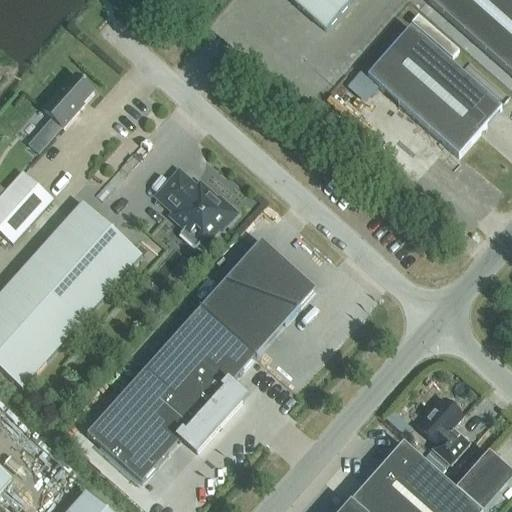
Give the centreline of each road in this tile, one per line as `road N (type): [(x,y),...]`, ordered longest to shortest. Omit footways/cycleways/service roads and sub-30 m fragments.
road 1 (unclassified): [(113,31),(438,323)]
road 2 (unclassified): [(270,511),(438,323)]
